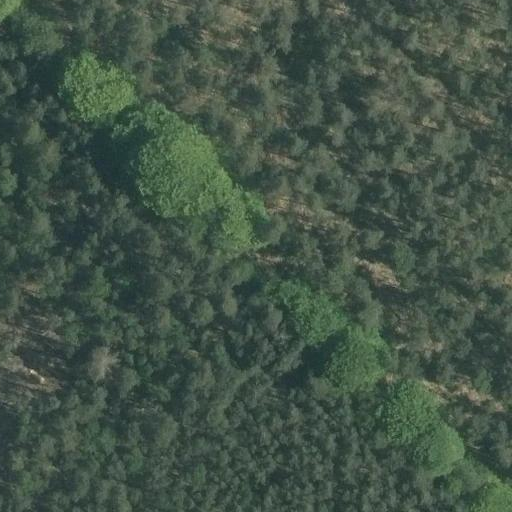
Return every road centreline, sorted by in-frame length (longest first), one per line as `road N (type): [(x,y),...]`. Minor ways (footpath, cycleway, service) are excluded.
road 1 (track): [(168,0),(511,352)]
road 2 (track): [(364,0),(280,108)]
